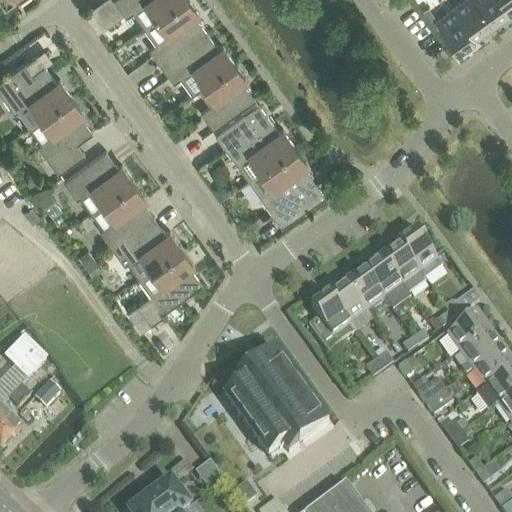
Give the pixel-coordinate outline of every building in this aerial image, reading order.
[(114,0),(126,16),(133,11),(145,27),(182,0),(114,0)] [(156,43),(149,48),(161,65),(207,32),(196,16),(200,13),(189,0),(182,0),(145,27),(156,43)] [(492,24),(475,0),(463,0),(454,7),(475,36),(492,24)] [(510,11),(501,0),(475,0),(492,24),(510,11)] [(511,0),(501,0),(510,11),(511,9),(511,0)] [(97,33),(106,26),(92,7),(84,13),(97,33)] [(435,20),(456,50),(475,36),(454,7),(435,20)] [(223,46),(219,48),(207,32),(161,65),(176,82),(184,77),(194,92),(235,63),(223,46)] [(18,111),(30,127),(72,96),(60,79),(56,82),(45,66),(33,74),(25,63),(0,80),(0,93),(15,113),(18,111)] [(244,82),(248,80),(235,63),(194,92),(185,99),(186,99),(199,90),(210,105),(201,112),(213,129),(256,99),(244,82)] [(81,116),(85,113),(72,96),(30,127),(41,143),(38,145),(58,173),(85,154),(77,144),(93,132),(81,116)] [(258,103),(215,134),(248,180),(296,146),(283,128),(279,131),(258,103)] [(305,167),(309,164),(296,146),(248,180),(282,227),(325,195),(305,167)] [(77,199),(80,196),(92,212),(134,182),(122,165),(118,167),(106,151),(64,181),(77,199)] [(30,188),(38,182),(32,173),(24,179),(30,188)] [(143,201),(147,198),(134,182),(92,212),(104,228),(100,231),(112,248),(155,217),(143,201)] [(224,184),(214,191),(221,200),(231,193),(224,184)] [(37,199),(44,208),(55,200),(48,190),(37,199)] [(41,219),(32,208),(24,214),(33,225),(41,219)] [(170,231),(166,233),(155,217),(112,248),(125,265),(128,262),(140,278),(182,248),(170,231)] [(442,270),(438,264),(417,235),(399,247),(424,282),(425,282),(442,270)] [(424,282),(399,247),(381,260),(403,289),(409,297),(427,284),(425,282),(424,282)] [(191,267),(195,265),(182,248),(140,278),(152,294),(137,305),(151,324),(163,316),(162,314),(203,284),(191,267)] [(87,266),(95,261),(91,256),(85,255),(81,258),(87,266)] [(403,289),(381,260),(364,273),(385,302),(403,289)] [(87,266),(86,267),(93,275),(101,269),(95,261),(87,266)] [(385,302),(364,273),(346,285),(367,315),(385,302)] [(367,315),(346,285),(329,298),(350,327),(367,315)] [(355,336),(350,328),(350,327),(329,298),(310,311),(317,321),(308,328),(328,356),(355,336)] [(463,315),(456,305),(451,304),(444,310),(453,323),(463,315)] [(448,315),(437,323),(443,330),(453,323),(444,310),(443,310),(448,315)] [(476,316),(447,337),(460,355),(489,334),(476,316)] [(418,348),(428,341),(423,333),(413,340),(418,348)] [(460,355),(468,367),(462,371),(466,378),(472,373),(502,352),(489,334),(460,355)] [(408,355),(418,348),(413,340),(412,341),(409,337),(400,343),(403,347),(402,348),(408,355)] [(23,340),(4,360),(27,382),(46,362),(23,340)] [(485,390),(511,370),(511,366),(502,352),(472,373),(485,390)] [(239,389),(224,400),(268,460),(283,449),(288,456),(328,427),(274,353),(234,382),(239,389)] [(393,366),(386,356),(376,363),(383,373),(393,366)] [(376,363),(365,371),(373,381),(383,373),(376,363)] [(413,375),(406,365),(398,370),(406,380),(413,375)] [(487,415),(497,408),(498,408),(511,397),(511,370),(485,390),(475,397),(487,415)] [(437,382),(428,388),(417,396),(425,407),(445,393),(437,382)] [(61,396),(50,385),(34,401),(45,412),(50,407),(61,396)] [(31,398),(21,388),(8,401),(18,411),(31,398)] [(445,393),(425,407),(433,418),(444,411),(454,404),(445,393)] [(510,425),(511,424),(511,397),(498,408),(510,425)] [(1,409),(0,409),(0,431),(12,419),(1,409)] [(0,453),(23,430),(12,419),(0,431),(0,453)] [(463,421),(456,427),(461,434),(468,429),(463,421)] [(456,427),(454,424),(443,432),(450,442),(461,434),(456,427)] [(450,442),(458,452),(469,445),(461,434),(450,442)] [(476,461),(468,467),(476,477),(483,472),(476,461)] [(196,476),(210,495),(224,485),(210,465),(196,476)] [(483,472),(476,477),(483,487),(491,482),(483,472)] [(186,511),(189,510),(170,484),(158,493),(156,490),(146,497),(148,500),(132,511),(186,511)] [(244,487),(236,493),(246,506),(254,500),(255,499),(246,486),(244,487)] [(363,511),(345,488),(313,511),(363,511)] [(494,502),(501,511),(502,511),(511,504),(511,499),(507,492),(494,502)]
